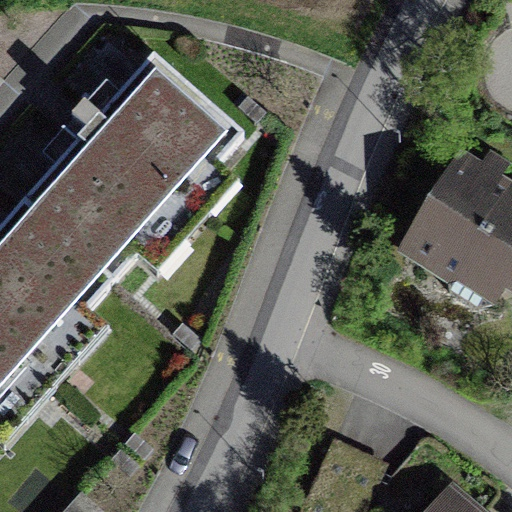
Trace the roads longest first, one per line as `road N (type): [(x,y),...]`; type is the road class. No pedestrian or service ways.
road 1 (residential): [(421,0),(351,148),(277,339)]
road 2 (residential): [(511,470),(416,405),(277,339)]
road 3 (residential): [(277,339),(201,511)]
